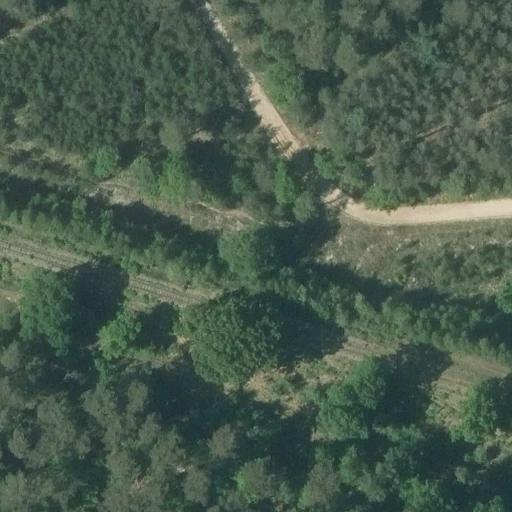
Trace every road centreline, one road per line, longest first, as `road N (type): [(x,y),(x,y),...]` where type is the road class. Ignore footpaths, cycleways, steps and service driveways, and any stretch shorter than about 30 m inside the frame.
road 1 (track): [(359,216),(316,187),(197,0)]
road 2 (track): [(511,206),(359,216)]
